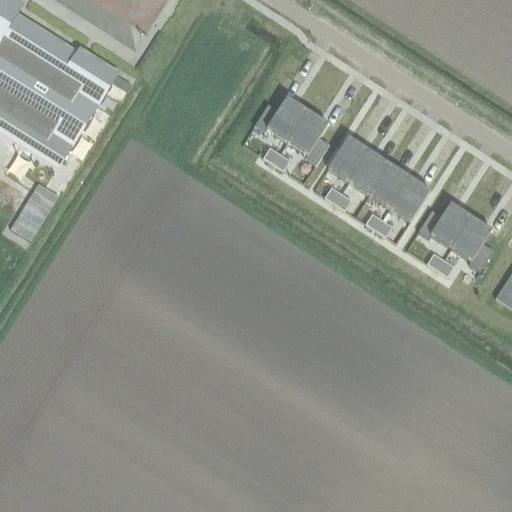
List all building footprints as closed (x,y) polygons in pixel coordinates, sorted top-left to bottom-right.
[(17,20),(20,15),(0,2),(0,130),(23,145),(24,143),(62,167),(117,80),(77,55),(76,57),(17,20)] [(267,110),(254,131),(264,138),(267,134),(287,147),(307,116),(286,103),(277,116),(267,110)] [(307,116),(287,147),(306,160),(304,164),(315,171),(329,150),(319,143),(327,130),(307,116)] [(347,143),(327,174),(348,187),(368,156),(347,143)] [(269,153),(262,163),(272,170),(279,159),(269,153)] [(368,156),(348,187),(369,201),(389,169),(368,156)] [(279,159),(272,170),(283,176),(289,166),(279,159)] [(389,169),(369,201),(389,214),(409,183),(389,169)] [(409,183),(389,214),(410,227),(430,196),(409,183)] [(34,195),(10,234),(30,246),(58,200),(38,188),(34,195)] [(330,193),(324,203),(334,209),(341,199),(330,193)] [(341,199),(334,209),(344,216),(351,206),(341,199)] [(431,216),(417,237),(428,244),(430,241),(450,253),(470,222),(450,209),(441,222),(431,216)] [(371,219),(364,229),(375,236),(381,225),(371,219)] [(470,222),(450,253),(470,266),(468,270),(479,277),(492,256),(482,249),(491,236),(470,222)] [(381,225),(375,236),(385,242),(391,232),(381,225)] [(433,259),(426,269),(436,276),(443,265),(433,259)] [(443,265),(436,276),(446,282),(453,272),(443,265)] [(511,276),(495,303),(511,314),(511,276)]
